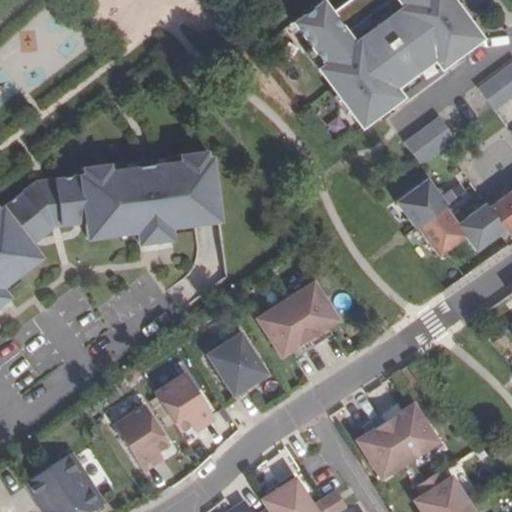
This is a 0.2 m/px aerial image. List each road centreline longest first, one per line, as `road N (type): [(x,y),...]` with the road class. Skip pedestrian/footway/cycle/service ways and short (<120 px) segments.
road 1 (residential): [(170,511),(280,425),(511,267)]
road 2 (residential): [(511,45),(399,126)]
